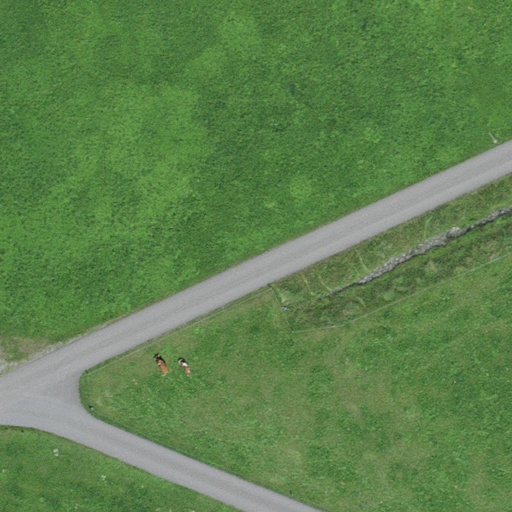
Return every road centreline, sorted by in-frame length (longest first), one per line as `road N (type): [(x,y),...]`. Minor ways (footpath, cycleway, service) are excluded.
road 1 (track): [(0,384),(511,154)]
road 2 (track): [(297,511),(0,384)]
